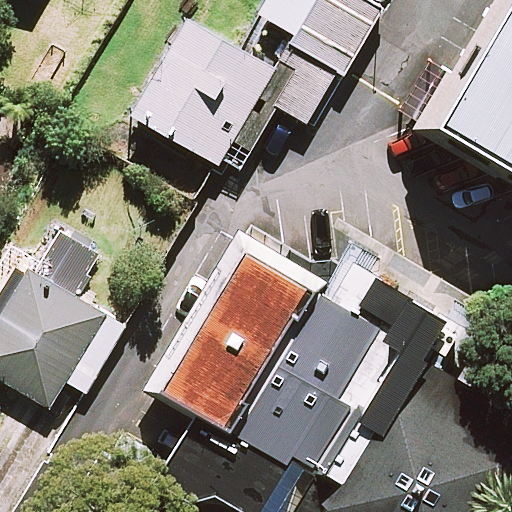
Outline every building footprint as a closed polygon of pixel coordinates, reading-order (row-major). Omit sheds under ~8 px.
[(383,13),(358,0),(261,0),(252,19),(285,36),(267,70),(253,97),(308,127),(335,77),(345,83),(383,13)] [(511,0),(486,0),(421,111),(511,164),(511,0)] [(253,97),(267,70),(173,22),(124,120),(218,168),(253,97)] [(93,253),(60,235),(30,288),(1,273),(0,274),(0,391),(49,419),(67,388),(87,399),(123,333),(66,301),(93,253)] [(237,511),(308,511),(401,350),(431,367),(456,325),(342,260),(325,289),(230,235),(140,392),(183,416),(144,484),(185,507),(210,493),(239,510),(237,511)] [(511,412),(431,367),(401,350),(308,511),(462,511),(511,425),(511,412)]
